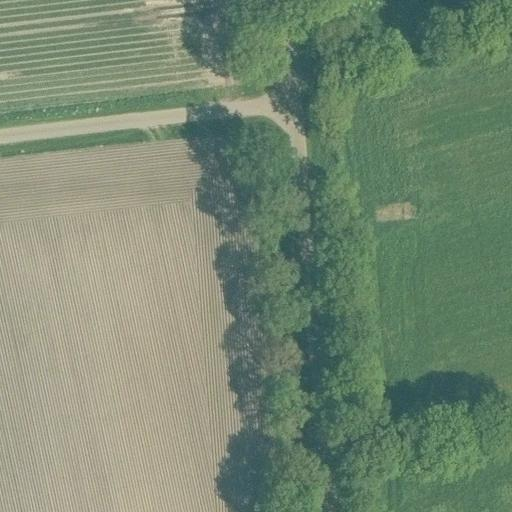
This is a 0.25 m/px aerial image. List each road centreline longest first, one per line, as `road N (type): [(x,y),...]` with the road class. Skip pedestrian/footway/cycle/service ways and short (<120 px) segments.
road 1 (unclassified): [(330,511),(294,105)]
road 2 (unclassified): [(0,138),(294,105)]
